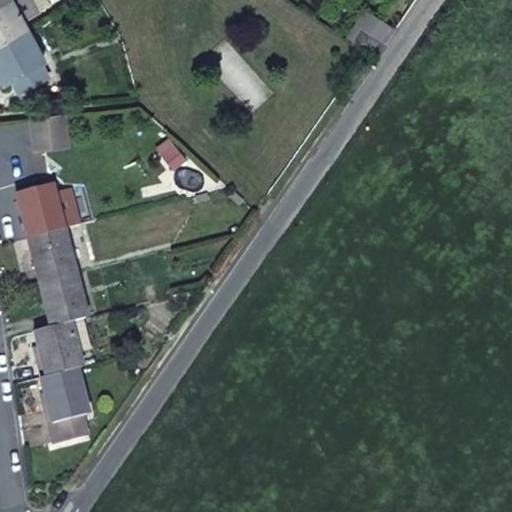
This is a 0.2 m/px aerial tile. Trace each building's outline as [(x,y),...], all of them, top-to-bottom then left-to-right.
[(0,42),(23,30),(19,23),(6,0),(2,0),(0,1),(0,42)] [(36,13),(29,0),(6,0),(19,23),(36,13)] [(348,42),(365,53),(368,56),(377,42),(356,28),(348,42)] [(39,60),(23,30),(0,42),(0,81),(4,79),(8,77),(16,91),(40,77),(32,63),(39,60)] [(60,112),(28,117),(32,146),(64,142),(60,112)] [(24,237),(58,228),(47,184),(12,195),(24,237)] [(37,284),(70,275),(58,228),(24,237),(37,284)] [(80,319),(82,319),(70,275),(37,284),(48,328),(62,324),(80,319)] [(62,324),(71,358),(87,352),(80,319),(62,324)] [(69,370),(74,368),(71,358),(62,324),(48,328),(31,332),(43,377),(69,370)] [(43,377),(37,378),(49,422),(44,424),(49,444),(81,435),(75,416),(80,414),(69,370),(43,377)]
